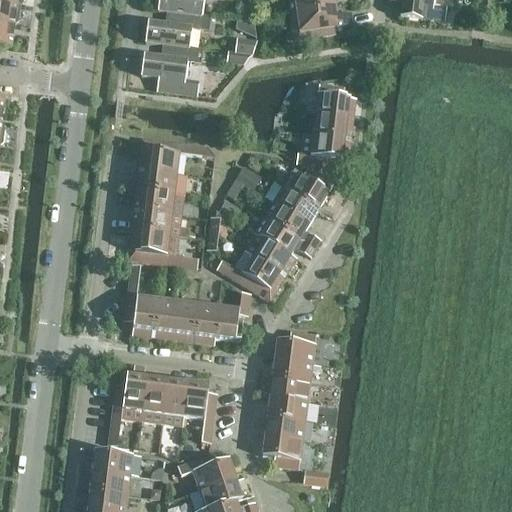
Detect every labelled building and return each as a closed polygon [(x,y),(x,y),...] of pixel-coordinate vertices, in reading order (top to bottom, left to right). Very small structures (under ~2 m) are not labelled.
[(159,0),(158,14),(167,16),(202,20),(205,0),(213,1),(213,0),(159,0)] [(288,0),(291,16),(335,9),(334,0),(335,0),(288,0)] [(434,8),(434,0),(389,0),(389,5),(401,6),(400,19),(445,24),(447,9),(434,8)] [(17,6),(0,3),(0,25),(14,27),(17,6)] [(254,26),(252,8),(242,7),(240,24),(254,26)] [(335,9),(291,16),(295,44),(334,37),(334,32),(339,31),(339,30),(352,28),(351,16),(337,18),(335,9)] [(162,49),(190,52),(192,32),(212,34),(213,21),(202,20),(167,16),(165,28),(148,25),(145,46),(162,49)] [(14,27),(0,25),(0,49),(11,51),(14,27)] [(234,56),(254,58),(258,46),(237,43),(234,56)] [(201,53),(190,52),(162,49),(161,60),(144,58),(141,80),(158,81),(157,95),(198,100),(199,85),(186,83),(188,65),(199,66),(201,53)] [(254,58),(234,56),(229,55),(227,66),(245,68),(254,58)] [(314,119),(353,123),(355,103),(343,101),(344,92),(319,89),(317,98),(316,98),(314,119)] [(351,143),(353,123),(314,119),(312,139),(351,143)] [(351,143),(312,139),(303,138),(301,159),(297,158),(296,167),(335,172),(336,163),(348,164),(351,143)] [(142,153),(139,174),(177,178),(180,158),(203,160),(204,152),(154,146),(143,144),(142,153)] [(175,199),(177,178),(139,174),(136,194),(175,199)] [(241,174),(236,183),(246,189),(251,181),(241,174)] [(291,174),(281,190),(318,213),(328,197),(332,190),(307,174),(302,181),(291,174)] [(193,179),(191,193),(204,195),(205,181),(193,179)] [(309,228),(318,213),(281,190),(272,206),(309,228)] [(185,200),(175,199),(136,194),(134,214),(183,220),(185,200)] [(226,203),(219,215),(233,224),(240,212),(226,203)] [(309,228),(272,206),(263,221),(315,253),(321,244),(305,235),(309,228)] [(183,220),(134,214),(131,234),(180,240),(183,220)] [(209,238),(218,239),(220,222),(211,221),(209,238)] [(253,237),(296,262),(291,259),(294,252),(310,262),(315,253),(263,221),(253,237)] [(178,261),(180,240),(131,234),(129,255),(127,264),(134,265),(197,273),(198,264),(178,261)] [(285,279),(296,262),(253,237),(257,240),(263,243),(252,260),(285,279)] [(218,239),(209,238),(207,255),(216,256),(218,239)] [(221,265),(217,273),(260,299),(270,305),(274,298),(285,279),(252,260),(241,277),(221,265)] [(240,346),(243,324),(238,324),(238,319),(247,320),(250,298),(241,297),(239,313),(137,300),(141,270),(132,269),(125,325),(134,326),(132,339),(214,349),(215,344),(235,346),(235,345),(240,346)] [(275,363),(314,368),(316,349),(315,349),(316,340),(291,337),(290,346),(277,344),(275,363)] [(314,368),(275,363),(272,382),(311,387),(314,368)] [(121,423),(142,425),(148,378),(119,374),(109,450),(117,451),(121,423)] [(162,428),(168,380),(148,378),(142,425),(162,428)] [(182,431),(184,421),(189,383),(168,380),(162,428),(182,431)] [(311,387),(272,382),(270,401),(309,406),(311,387)] [(209,386),(189,383),(184,421),(204,424),(201,446),(210,447),(216,399),(207,397),(209,386)] [(309,406),(270,401),(267,421),(306,426),(309,406)] [(306,426),(267,421),(265,440),(304,445),(306,426)] [(301,465),(304,445),(265,440),(262,460),(274,461),(273,470),(299,473),(300,464),(301,465)] [(92,474),(131,479),(133,459),(95,454),(92,474)] [(192,476),(198,495),(235,483),(228,463),(217,467),(214,459),(178,471),(181,480),(192,476)] [(131,479),(92,474),(90,495),(129,500),(131,479)] [(304,475),(303,488),(327,491),(328,478),(304,475)] [(235,483),(198,495),(203,511),(209,511),(235,505),(241,503),(235,483)] [(127,511),(129,500),(90,495),(87,511),(127,511)]
